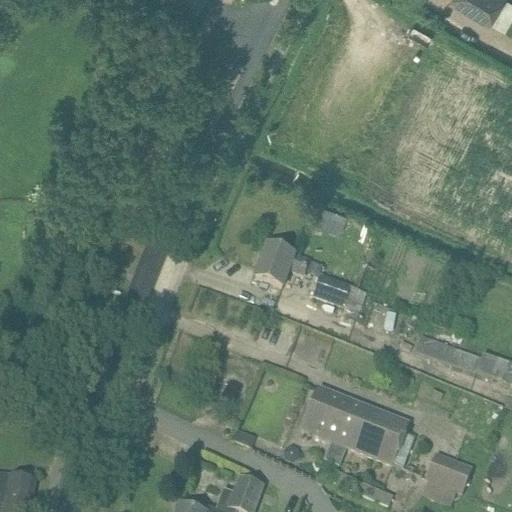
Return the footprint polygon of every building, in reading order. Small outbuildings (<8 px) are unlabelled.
[(450,0),(450,1),(450,2),(488,24),(502,0),(450,0)] [(320,207),(315,224),(342,233),(348,216),(320,207)] [(267,248),(255,280),(282,290),(288,272),(303,277),(304,274),(308,264),(293,259),(293,257),(267,248)] [(315,288),(311,300),(314,301),(326,306),(343,312),(344,310),(347,311),(344,319),(356,324),(359,316),(360,312),(367,294),(352,289),(319,277),(315,288)] [(481,359),(457,350),(434,343),(421,338),(415,355),(511,387),(511,366),(483,355),(481,359)] [(346,450),(364,409),(318,390),(301,432),(331,444),(323,461),(327,462),(339,468),(340,465),(346,450)] [(364,409),(346,450),(392,469),(409,428),(364,409)] [(255,440),(237,432),(232,442),(250,450),(255,440)] [(424,483),(429,484),(423,498),(445,507),(451,493),(461,498),(471,473),(434,458),(424,483)] [(327,462),(319,481),(388,508),(392,498),(355,482),(359,472),(340,465),(339,468),(327,462)] [(0,511),(29,511),(35,484),(0,477),(0,511)] [(255,511),(264,487),(238,478),(233,493),(223,490),(214,511),(210,511),(208,511),(193,511),(180,507),(178,511),(255,511)]
